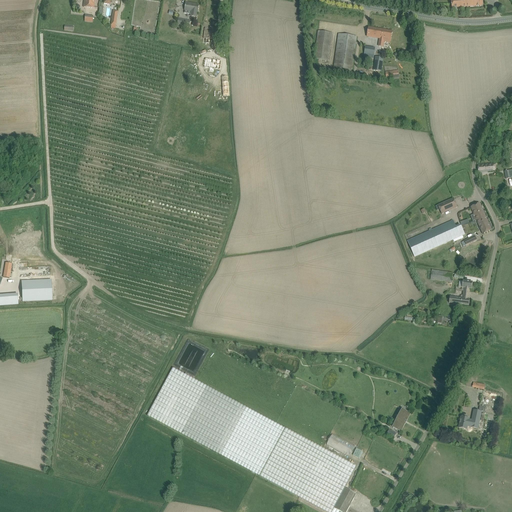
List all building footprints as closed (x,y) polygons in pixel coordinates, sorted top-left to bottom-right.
[(94,0),(85,0),(85,1),(84,1),(84,7),(94,8),(94,0)] [(482,0),(451,0),(451,3),(452,8),(483,6),(482,1),(482,0)] [(198,10),(199,5),(186,3),(185,8),(185,10),(184,13),(191,14),(191,16),(196,17),(197,12),(198,12),(198,10)] [(213,36),(215,20),(206,19),(204,30),(209,31),(208,35),(213,36)] [(367,36),(367,37),(380,39),(379,46),(383,47),(384,40),(391,41),(392,37),(393,32),(368,28),(367,33),(367,36)] [(328,61),(331,38),(332,33),(318,31),(314,59),(328,61)] [(352,72),(356,42),(356,37),(339,34),(334,69),(352,72)] [(364,51),(364,57),(374,59),(375,48),(371,47),(371,51),(364,51)] [(381,72),(384,58),(375,56),(374,65),(369,64),(368,69),(381,72)] [(204,63),(202,72),(208,73),(208,76),(212,76),(212,73),(219,75),(220,66),(204,63)] [(483,165),(478,165),(478,173),(479,173),(488,172),(488,171),(495,170),(495,164),(483,165)] [(457,207),(453,198),(437,206),(442,215),(457,207)] [(476,220),(485,216),(480,203),(471,207),(476,220)] [(485,216),(476,220),(483,234),(492,230),(485,216)] [(414,257),(420,255),(460,237),(465,235),(460,225),(456,227),(453,220),(451,221),(452,222),(413,239),(408,241),(414,257)] [(464,246),(472,242),(470,238),(462,242),(464,246)] [(5,263),(2,277),(10,279),(12,264),(5,263)] [(431,280),(451,283),(453,273),(432,270),(431,280)] [(51,280),(22,281),(23,302),(52,300),(51,280)] [(473,282),(468,282),(463,281),(462,288),(464,288),(463,291),(469,292),(470,289),(472,289),(473,282)] [(468,300),(469,292),(463,291),(462,299),(453,297),(453,295),(451,294),(450,297),(450,300),(453,300),(453,304),(464,305),(469,306),(470,300),(468,300)] [(0,306),(18,305),(17,294),(0,295),(0,306)] [(356,466),(194,379),(173,368),(147,416),(326,511),(332,511),(334,509),(339,511),(340,511),(346,511),(354,498),(356,496),(356,495),(345,489),(356,466)] [(393,423),(391,426),(399,430),(400,427),(403,428),(405,422),(406,423),(407,421),(406,421),(410,414),(408,412),(410,409),(402,404),(400,408),(403,409),(395,424),(393,423)] [(461,417),(459,428),(467,430),(467,426),(470,427),(470,428),(478,429),(480,420),(483,421),(485,412),(479,411),(474,410),(472,420),(469,420),(469,419),(461,417)] [(332,434),(326,445),(349,457),(355,446),(332,434)] [(356,448),(353,456),(359,459),(363,452),(356,448)] [(377,463),(366,457),(362,464),(372,470),(377,463)] [(378,477),(370,473),(360,490),(368,494),(378,477)]
